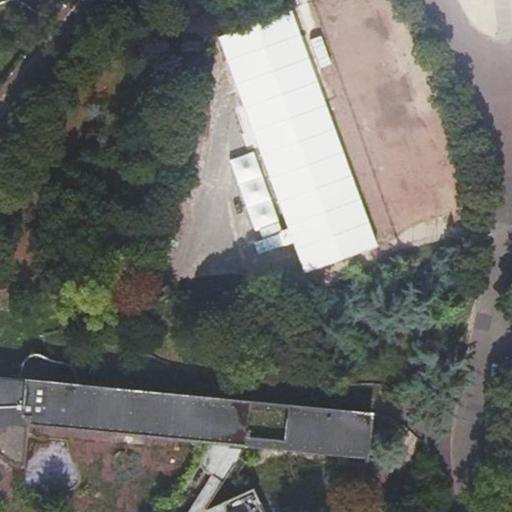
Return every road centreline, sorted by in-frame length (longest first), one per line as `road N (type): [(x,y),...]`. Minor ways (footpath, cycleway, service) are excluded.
road 1 (residential): [(477,511),(475,442),(511,205)]
road 2 (unclassified): [(511,134),(439,0)]
road 3 (residential): [(87,0),(0,112)]
